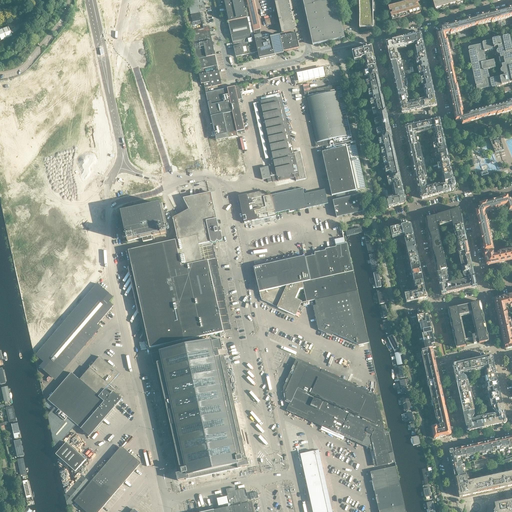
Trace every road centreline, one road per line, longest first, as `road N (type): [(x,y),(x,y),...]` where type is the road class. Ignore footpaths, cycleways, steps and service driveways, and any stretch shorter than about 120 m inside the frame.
road 1 (unknown): [(108,182),(78,208),(50,187),(104,120)]
road 2 (unknown): [(115,42),(131,65),(167,178)]
road 3 (residential): [(460,442),(443,359),(496,348)]
